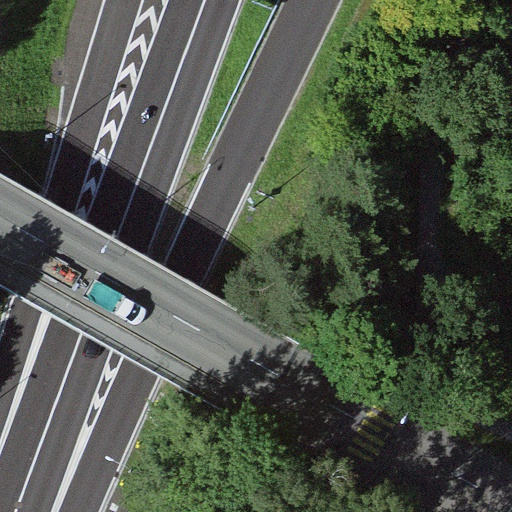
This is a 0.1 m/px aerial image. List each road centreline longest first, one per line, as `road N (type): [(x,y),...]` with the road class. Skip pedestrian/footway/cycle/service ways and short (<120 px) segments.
road 1 (tertiary): [(511,506),(0,218)]
road 2 (primary): [(60,511),(138,371),(315,0)]
road 3 (primary): [(17,511),(205,0)]
road 4 (primary): [(130,0),(0,487)]
